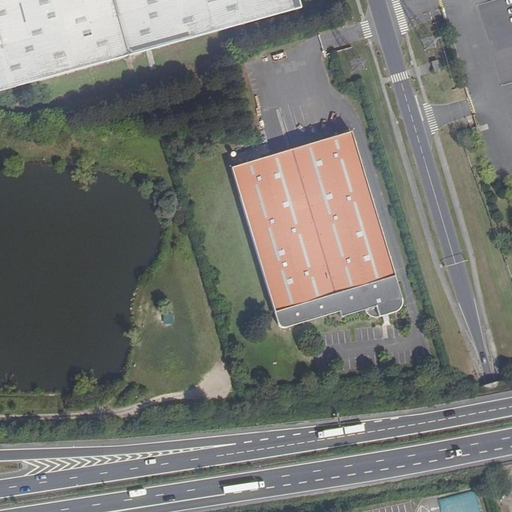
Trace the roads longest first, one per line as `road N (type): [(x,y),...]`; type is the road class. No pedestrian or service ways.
road 1 (unclassified): [(511,453),(376,0)]
road 2 (trunk): [(225,487),(511,438)]
road 3 (trunk): [(511,406),(238,448)]
road 4 (trunk): [(238,448),(0,488)]
road 5 (trunk): [(238,448),(0,454)]
road 6 (trunk): [(46,511),(225,487)]
